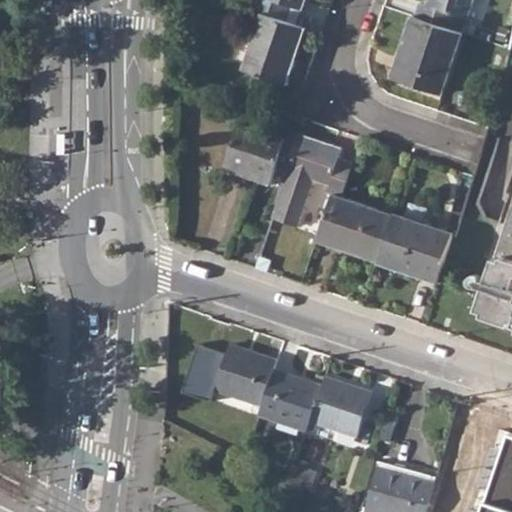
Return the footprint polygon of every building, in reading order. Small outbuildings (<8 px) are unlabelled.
[(285,22),(289,10),(300,14),(304,0),(255,0),(251,11),(262,14),(285,22)] [(428,0),(427,5),(422,4),(417,19),(449,29),(462,34),(472,0),(428,0)] [(285,22),(262,14),(243,71),(287,86),(306,29),(285,22)] [(391,80),(442,97),(462,34),(449,29),(417,19),(411,17),(391,80)] [(222,169),(269,185),(274,167),(286,171),(298,134),(287,130),(283,137),(239,122),(222,169)] [(324,192),(333,196),(339,197),(349,164),(336,159),(339,148),(298,134),(286,171),(270,220),(296,228),(312,180),(327,185),(324,192)] [(317,244),(377,264),(393,216),(339,197),(333,196),(317,244)] [(511,321),(511,204),(478,311),(511,321)] [(377,264),(435,286),(452,236),(393,216),(377,264)] [(216,394),(262,409),(278,365),(231,349),(228,359),(216,394)] [(216,394),(228,359),(199,350),(183,397),(212,407),(216,394)] [(262,420),(309,435),(312,426),(324,390),(276,374),(262,420)] [(324,390),(312,426),(359,441),(374,396),(327,381),(324,390)] [(379,441),(390,444),(398,414),(388,411),(379,441)] [(511,511),(511,436),(509,435),(482,511),(511,511)] [(365,511),(427,511),(437,478),(380,461),(365,511)]
